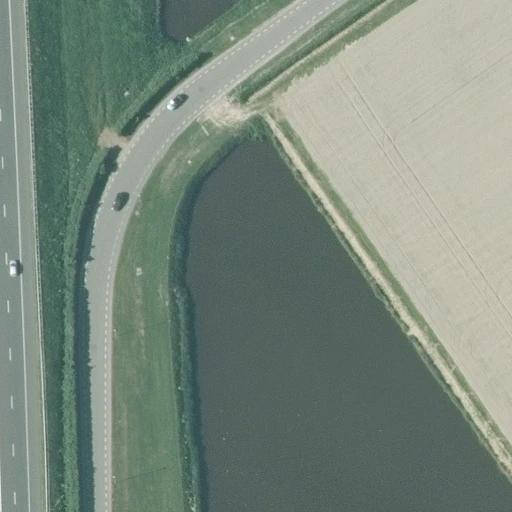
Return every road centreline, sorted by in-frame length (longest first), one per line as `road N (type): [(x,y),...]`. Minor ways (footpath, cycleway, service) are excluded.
road 1 (tertiary): [(329,0),(181,109),(128,180),(98,286),(97,511)]
road 2 (motorway): [(15,511),(0,128)]
